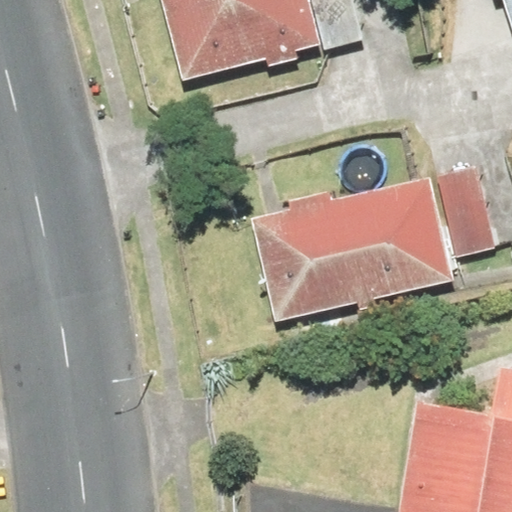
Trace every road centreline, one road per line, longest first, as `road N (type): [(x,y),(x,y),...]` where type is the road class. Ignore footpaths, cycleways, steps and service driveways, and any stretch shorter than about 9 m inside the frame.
road 1 (residential): [(16,0),(67,162),(94,511)]
road 2 (unknown): [(511,74),(67,162)]
